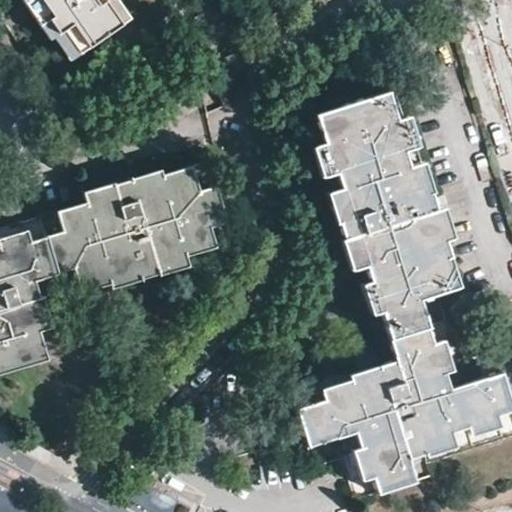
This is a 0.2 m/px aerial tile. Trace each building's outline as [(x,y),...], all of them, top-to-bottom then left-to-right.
[(16,0),(62,65),(125,20),(111,0),(16,0)] [(198,52),(241,28),(225,0),(199,0),(170,16),(198,52)] [(385,93),(314,114),(322,142),(308,147),(319,176),(334,171),(338,188),(324,193),(333,223),(337,222),(342,238),(339,239),(348,269),(362,265),(368,281),(360,284),(368,314),(379,310),(395,360),(347,374),(349,379),(320,388),(324,400),(294,408),(307,447),(354,432),(358,448),(351,450),(361,481),(371,477),(375,494),(412,483),(405,458),(423,453),(424,456),(453,447),(449,432),(465,427),(469,437),(499,427),(495,416),(511,410),(499,373),(448,389),(443,373),(450,370),(441,340),(432,343),(417,299),(456,286),(441,240),(451,237),(441,207),(433,210),(428,193),(430,192),(420,161),(406,166),(401,150),(416,146),(406,116),(393,119),(385,93)] [(229,232),(207,161),(160,175),(159,169),(83,192),(85,202),(0,227),(0,372),(45,359),(37,332),(49,327),(41,296),(61,289),(63,297),(110,284),(112,289),(188,266),(186,256),(216,247),(213,237),(229,232)] [(163,511),(172,511),(181,496),(146,478),(130,495),(163,511)]
